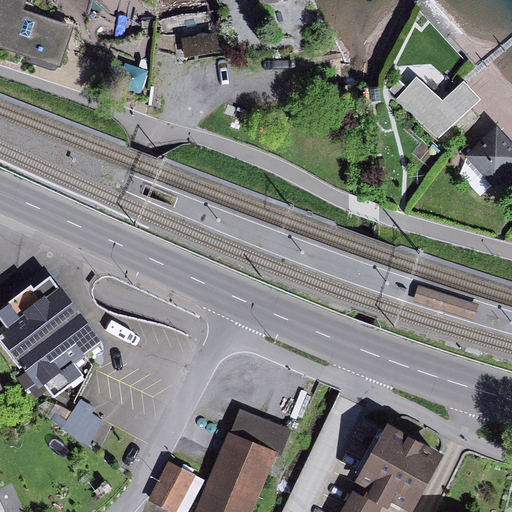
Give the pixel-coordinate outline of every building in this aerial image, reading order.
[(29,0),(0,0),(0,47),(67,72),(81,30),(26,14),(29,0)] [(220,35),(183,38),(185,61),(222,58),(220,35)] [(446,98),(420,73),(397,96),(441,139),(484,94),(466,77),(446,98)] [(511,137),(502,126),(471,153),(500,185),(511,174),(511,137)] [(93,323),(66,286),(56,271),(0,310),(0,324),(38,378),(94,338),(86,327),(93,323)] [(414,298),(473,317),(476,306),(418,287),(414,298)] [(103,419),(77,402),(60,429),(89,447),(103,419)] [(260,511),(292,433),(239,412),(199,511),(260,511)] [(441,451),(387,421),(357,476),(411,505),(441,451)] [(187,511),(205,482),(172,463),(150,503),(166,511),(187,511)] [(376,511),(381,504),(354,489),(341,511),(376,511)]
